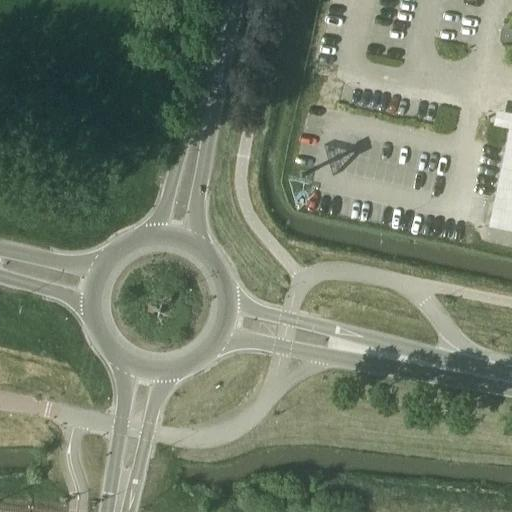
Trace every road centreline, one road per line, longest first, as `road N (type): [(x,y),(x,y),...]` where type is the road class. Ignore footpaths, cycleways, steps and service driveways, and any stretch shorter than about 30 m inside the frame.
road 1 (secondary): [(208,90),(183,138),(157,240)]
road 2 (secondary): [(189,246),(208,143),(208,90)]
road 3 (unclassified): [(511,377),(459,347),(400,281)]
road 4 (unclassified): [(511,382),(368,350)]
road 5 (unclassified): [(146,433),(216,437),(249,418),(270,389)]
road 6 (unclassified): [(119,428),(0,402)]
